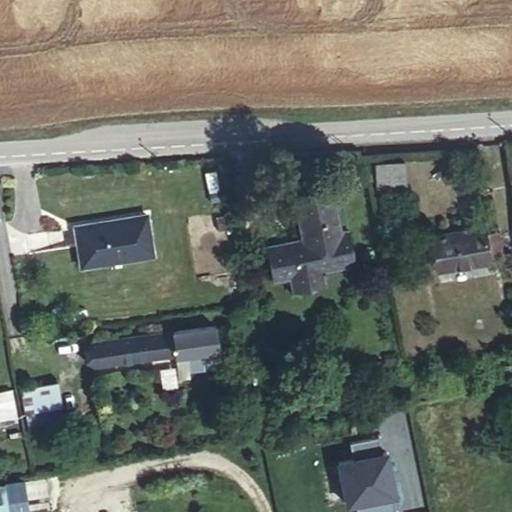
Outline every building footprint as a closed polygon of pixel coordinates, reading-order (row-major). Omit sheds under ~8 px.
[(375,188),(407,184),(403,156),(372,160),(375,188)] [(331,192),(295,199),(302,238),(266,245),(273,279),(289,276),(292,290),(325,283),(322,269),(355,262),(347,228),(339,230),(331,192)] [(149,213),(77,223),(82,263),(154,254),(149,213)] [(490,260),(484,227),(432,235),(438,269),(490,260)] [(95,366),(188,354),(219,349),(215,325),(172,331),(172,332),(91,343),(95,366)] [(219,349),(188,354),(189,365),(220,361),(219,349)] [(50,407),(46,384),(21,388),(26,412),(50,407)] [(0,418),(14,416),(9,390),(0,391),(0,418)] [(34,477),(5,481),(10,511),(39,507),(34,477)] [(5,481),(0,482),(0,511),(8,511),(10,511),(5,481)]
